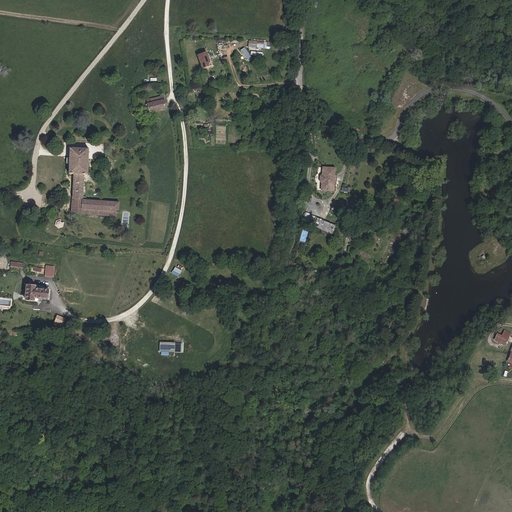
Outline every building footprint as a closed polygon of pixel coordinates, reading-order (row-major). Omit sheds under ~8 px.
[(212,65),(207,52),(199,55),(203,68),(212,65)] [(166,108),(163,96),(151,99),(152,103),(147,104),(148,107),(149,113),(166,108)] [(118,212),(119,202),(87,200),(87,197),(83,196),(84,175),(88,175),(89,149),(70,148),(69,158),(68,158),(67,159),(67,163),(68,164),(69,164),(69,174),(74,175),(73,197),(72,197),(71,213),(82,213),(82,214),(117,217),(118,212)] [(333,191),(335,168),(323,168),(322,174),(320,176),(320,181),(322,183),(321,190),(333,191)] [(314,226),(317,218),(304,213),(301,220),(314,226)] [(335,225),(317,218),(314,226),(332,233),(335,225)] [(63,227),(64,222),(62,224),(60,222),(60,220),(56,221),(55,225),(58,229),(63,227)] [(54,276),(54,267),(45,266),(45,275),(54,276)] [(175,267),(172,272),(179,277),(182,271),(175,267)] [(49,290),(42,289),(43,286),(39,286),(39,285),(25,284),(24,292),(22,294),(22,298),(23,300),(34,301),(34,297),(38,298),(48,299),(49,290)] [(56,315),(54,324),(63,326),(65,317),(56,315)] [(510,333),(501,329),(498,335),(495,334),(492,339),(506,347),(511,339),(508,337),(510,333)] [(174,352),(175,344),(160,344),(159,351),(174,352)]
